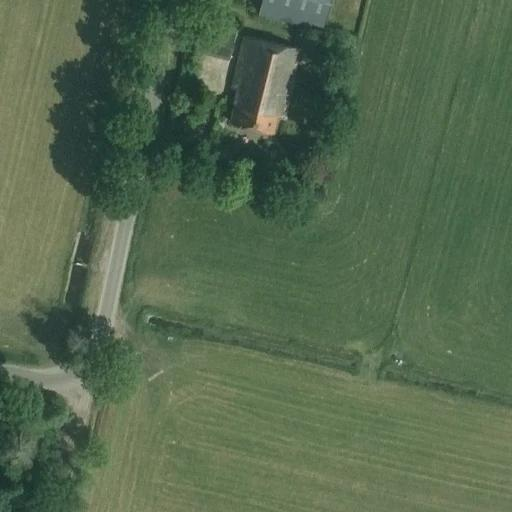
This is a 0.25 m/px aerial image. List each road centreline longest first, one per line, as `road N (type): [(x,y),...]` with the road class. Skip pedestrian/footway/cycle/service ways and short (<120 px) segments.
road 1 (unclassified): [(80,382),(95,361),(172,0)]
road 2 (track): [(80,382),(47,511)]
